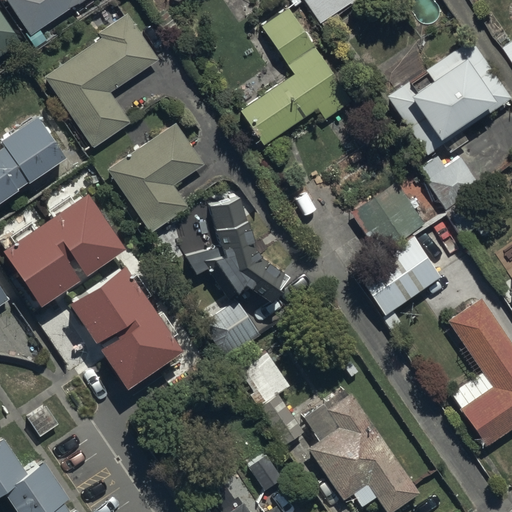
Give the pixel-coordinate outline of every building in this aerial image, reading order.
[(8,0),(29,30),(74,0),(8,0)] [(325,116),(351,98),(283,0),(274,0),(273,1),(277,8),(259,21),(292,67),(240,103),(265,140),(317,104),(325,116)] [(305,0),(319,19),(346,0),(305,0)] [(0,50),(20,36),(0,6),(0,50)] [(130,119),(109,88),(158,55),(127,9),(98,29),(101,35),(44,73),(93,144),(130,119)] [(467,33),(382,91),(423,150),(440,138),(447,149),(466,136),(459,126),(508,93),(467,33)] [(0,192),(58,156),(30,112),(0,130),(0,192)] [(188,205),(172,181),(203,160),(175,118),(105,164),(150,231),(188,205)] [(435,151),(416,163),(444,205),(478,182),(458,152),(442,163),(435,151)] [(348,208),(376,251),(422,219),(393,177),(348,208)] [(206,201),(217,241),(186,250),(191,268),(208,264),(227,295),(242,274),(270,293),(279,279),(275,277),(283,265),(259,249),(253,239),(240,192),(206,201)] [(443,212),(460,238),(484,222),(466,196),(443,212)] [(437,277),(410,239),(355,276),(381,314),(437,277)] [(0,302),(9,296),(0,282),(0,302)] [(511,420),(511,343),(478,293),(445,315),(479,366),(448,387),(483,440),(511,420)] [(259,330),(234,295),(209,312),(234,347),(259,330)] [(289,382),(265,347),(232,370),(281,442),(302,427),(277,390),(289,382)] [(418,487),(350,387),(344,392),(340,386),(302,412),(318,434),(306,443),(342,496),(352,489),(361,502),(376,492),(387,509),(418,487)] [(0,490),(14,511),(73,511),(69,504),(62,509),(54,499),(62,493),(38,458),(20,469),(0,438),(0,490)] [(280,475),(264,450),(246,462),(262,487),(280,475)] [(281,511),(274,501),(257,511),(251,511),(242,496),(218,511),(281,511)]
